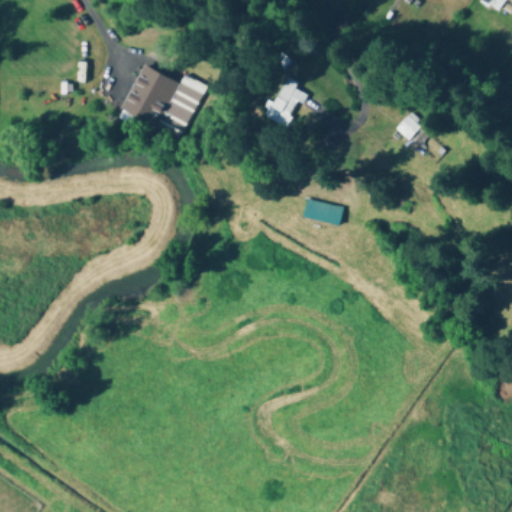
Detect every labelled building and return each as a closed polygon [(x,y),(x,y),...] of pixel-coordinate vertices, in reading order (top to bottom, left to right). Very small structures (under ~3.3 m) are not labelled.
[(511,0),(479,0),(499,12),(505,1),(511,4),(511,13),(510,17),(511,18),(511,0)] [(120,115),(180,142),(201,95),(141,68),(120,115)] [(269,120),(290,129),(300,105),(305,107),(310,96),(298,90),(301,85),(287,78),(269,120)] [(424,129),(411,117),(398,130),(411,142),(424,129)] [(343,208),(306,200),(301,220),(338,228),(343,208)]
